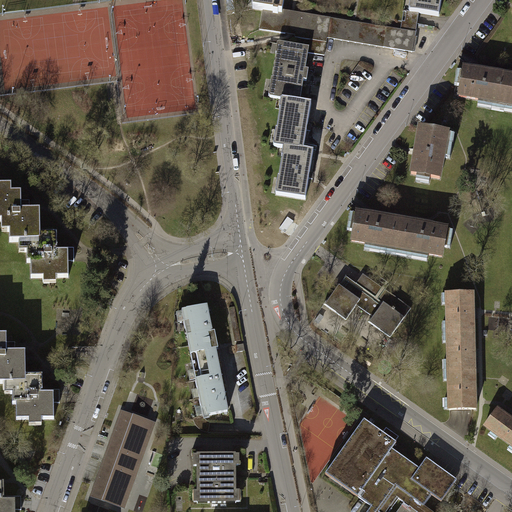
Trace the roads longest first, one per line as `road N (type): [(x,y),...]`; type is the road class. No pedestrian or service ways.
road 1 (residential): [(484,0),(294,254),(279,287),(281,315),(299,339),(511,490)]
road 2 (residential): [(162,272),(121,328),(51,511)]
road 3 (residential): [(243,254),(292,511)]
road 4 (residential): [(207,0),(243,254)]
road 5 (residential): [(64,171),(144,243),(162,272)]
